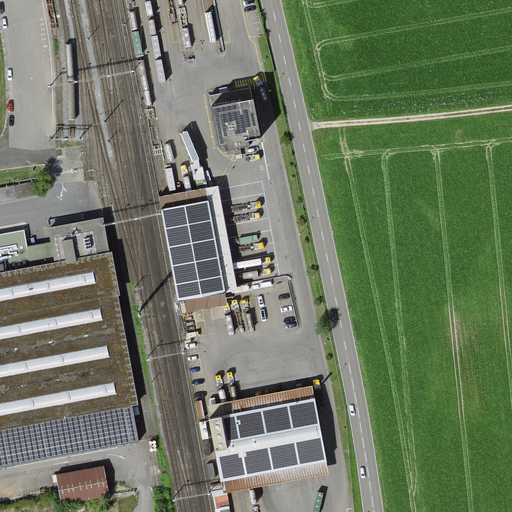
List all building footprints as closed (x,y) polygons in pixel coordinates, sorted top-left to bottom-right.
[(249,90),(209,99),(221,151),(260,142),(257,128),(249,90)] [(0,202),(44,194),(41,179),(0,186),(0,202)] [(158,202),(177,301),(225,292),(206,193),(158,202)] [(0,469),(143,443),(102,220),(49,229),(52,244),(26,249),(22,232),(0,235),(0,469)] [(223,495),(329,475),(313,389),(207,409),(223,495)] [(109,497),(103,467),(55,476),(60,506),(109,497)]
